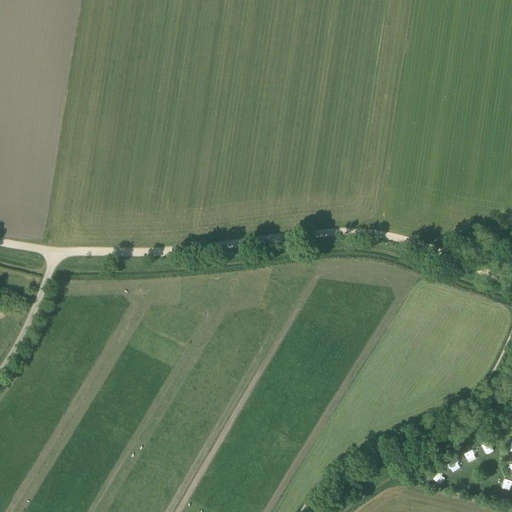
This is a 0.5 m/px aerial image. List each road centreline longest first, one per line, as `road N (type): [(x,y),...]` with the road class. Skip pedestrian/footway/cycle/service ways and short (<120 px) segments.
road 1 (track): [(511,284),(421,246),(355,233),(53,253),(0,242)]
road 2 (unclassified): [(0,371),(53,253)]
